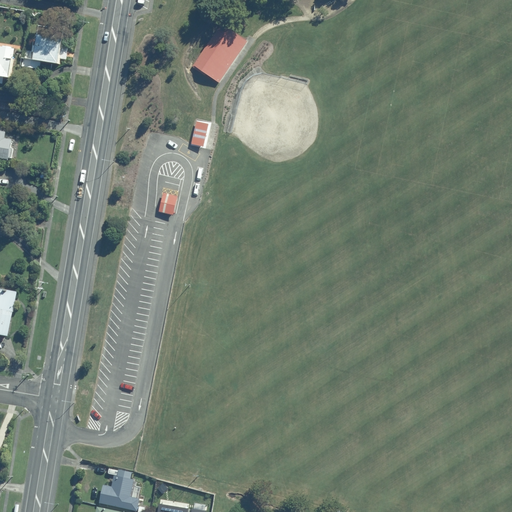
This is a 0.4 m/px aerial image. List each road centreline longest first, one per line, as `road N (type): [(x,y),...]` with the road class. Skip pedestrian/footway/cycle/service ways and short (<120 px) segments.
road 1 (secondary): [(51,397),(95,128)]
road 2 (secondary): [(95,128),(116,0)]
